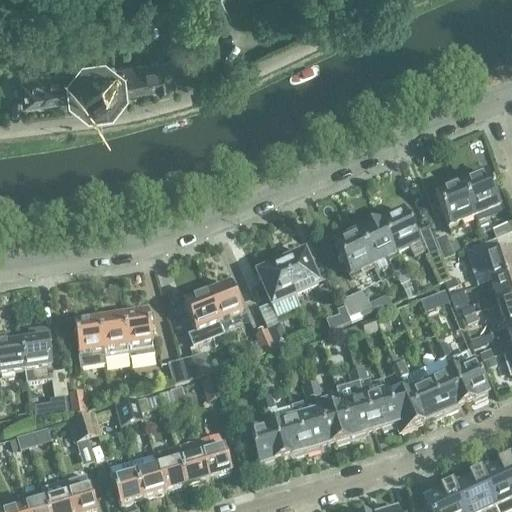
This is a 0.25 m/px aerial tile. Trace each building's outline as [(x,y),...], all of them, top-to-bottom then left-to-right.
[(182,27),(169,30),(175,54),(187,51),(182,27)] [(98,55),(74,58),(59,78),(61,102),(82,118),(106,115),(121,95),(119,72),(98,55)] [(112,68),(115,90),(130,93),(154,89),(160,94),(169,93),(173,85),(169,61),(113,68),(112,68)] [(23,107),(52,103),(63,102),(67,100),(63,96),(61,75),(50,76),(20,82),(23,107)] [(459,185),(473,219),(488,213),(489,218),(500,214),(484,175),(459,185)] [(473,219),(459,185),(433,195),(449,235),(459,230),(457,225),(473,219)] [(393,215),(379,222),(395,256),(409,250),(413,257),(422,253),(402,213),(394,217),(393,215)] [(379,222),(356,233),(372,267),(387,260),(388,263),(396,259),(395,256),(379,222)] [(506,227),(491,233),(495,242),(510,236),(506,227)] [(372,267),(356,233),(341,240),(342,242),(334,246),(351,281),(359,278),(358,275),(372,267)] [(435,244),(443,262),(454,257),(446,239),(435,244)] [(438,254),(425,259),(437,288),(444,285),(449,283),(438,254)] [(490,287),(511,279),(511,259),(510,254),(482,264),(490,287)] [(279,265),(294,298),(318,288),(303,255),(279,265)] [(294,298),(279,265),(256,276),(271,309),(276,321),(300,310),(294,298)] [(403,271),(394,275),(399,288),(408,284),(403,271)] [(511,279),(490,287),(498,309),(511,304),(511,279)] [(455,281),(449,283),(444,285),(447,293),(458,289),(455,281)] [(230,288),(206,297),(218,326),(241,317),(230,288)] [(363,294),(352,299),(359,316),(370,311),(363,294)] [(218,326),(206,297),(183,306),(193,332),(188,334),(192,347),(222,336),(218,326)] [(348,320),(359,316),(352,299),(341,303),(348,320)] [(511,304),(498,309),(506,332),(511,329),(511,304)] [(459,313),(463,320),(474,316),(470,308),(459,313)] [(340,318),(327,323),(331,333),(349,326),(343,310),(338,312),(340,318)] [(142,360),(140,349),(150,347),(146,316),(121,320),(127,362),(142,360)] [(477,323),(474,316),(463,320),(466,328),(477,323)] [(128,364),(127,362),(121,320),(96,324),(103,368),(128,364)] [(376,322),(361,327),(366,339),(380,333),(376,322)] [(103,368),(96,324),(72,328),(79,372),(103,368)] [(279,325),(266,331),(276,352),(289,346),(279,325)] [(363,337),(360,329),(344,335),(346,342),(363,337)] [(265,331),(254,336),(263,356),(274,351),(265,331)] [(29,345),(18,347),(23,376),(25,388),(51,384),(50,372),(45,344),(49,344),(47,332),(28,335),(29,345)] [(0,380),(23,376),(18,347),(8,349),(6,338),(0,339),(0,380)] [(446,346),(439,349),(445,362),(452,359),(446,346)] [(438,365),(445,362),(439,349),(431,353),(438,365)] [(479,357),(482,365),(493,360),(490,353),(479,357)] [(396,367),(402,380),(405,385),(409,394),(423,426),(444,416),(430,385),(423,370),(410,376),(401,356),(393,360),(396,367)] [(487,397),(481,385),(471,365),(468,356),(446,366),(450,375),(465,407),(487,397)] [(496,368),(493,360),(482,365),(486,372),(496,368)] [(191,362),(179,365),(185,385),(197,381),(191,362)] [(171,389),(185,385),(179,365),(165,370),(171,389)] [(395,383),(402,380),(396,367),(389,370),(395,383)] [(358,386),(366,383),(363,372),(354,374),(358,386)] [(64,374),(50,376),(54,402),(68,400),(67,398),(64,374)] [(352,387),(358,386),(354,374),(348,376),(352,387)] [(465,407),(450,375),(430,385),(444,416),(465,407)] [(213,382),(200,386),(205,404),(218,401),(213,382)] [(395,428),(388,403),(385,394),(373,398),(369,382),(366,383),(358,386),(373,435),(395,428)] [(308,388),(312,401),(320,398),(316,385),(308,388)] [(388,403),(395,428),(399,437),(423,426),(409,394),(405,385),(385,394),(388,403)] [(131,386),(119,388),(122,402),(133,401),(131,386)] [(373,435),(358,386),(352,387),(335,392),(336,399),(340,408),(350,442),(373,435)] [(305,403),(312,401),(308,388),(301,390),(305,403)] [(180,392),(169,395),(174,410),(185,407),(180,392)] [(84,416),(80,396),(67,398),(68,400),(70,419),(84,416)] [(312,401),(327,449),(350,442),(340,408),(336,399),(322,403),(320,398),(312,401)] [(263,402),(267,415),(274,413),(270,399),(263,402)] [(66,401),(54,403),(55,407),(48,408),(44,409),(46,420),(69,417),(66,401)] [(294,422),(304,456),(327,449),(312,401),(305,403),(305,407),(291,412),(294,422)] [(145,402),(137,405),(141,418),(148,416),(145,402)] [(263,402),(256,404),(260,417),(267,415),(263,402)] [(116,411),(122,431),(142,425),(136,405),(116,411)] [(271,429),(282,462),(304,456),(294,422),(291,412),(276,417),(274,413),(267,415),(271,429)] [(93,418),(80,422),(86,443),(99,439),(93,418)] [(86,443),(80,422),(68,425),(75,447),(86,443)] [(282,462),(271,429),(248,436),(258,470),(282,462)] [(32,436),(24,439),(28,452),(36,450),(32,436)] [(19,455),(28,452),(24,439),(15,441),(19,455)] [(197,445),(208,483),(231,476),(223,450),(222,450),(218,439),(197,445)] [(208,483),(197,445),(175,452),(186,490),(208,483)] [(186,490),(175,452),(153,458),(164,496),(186,490)] [(164,496),(153,458),(131,465),(142,503),(164,496)] [(497,471),(481,478),(480,476),(480,477),(496,511),(511,511),(511,471),(508,464),(497,469),(497,471)] [(142,503),(131,465),(108,472),(120,510),(142,503)] [(492,511),(495,511),(496,511),(480,477),(468,482),(469,484),(453,491),(452,489),(452,490),(461,511),(492,511)] [(94,511),(84,479),(62,485),(69,511),(94,511)] [(69,511),(62,485),(40,492),(43,504),(45,511),(69,511)] [(461,511),(452,490),(440,495),(440,497),(423,505),(426,511),(424,511),(461,511)]
